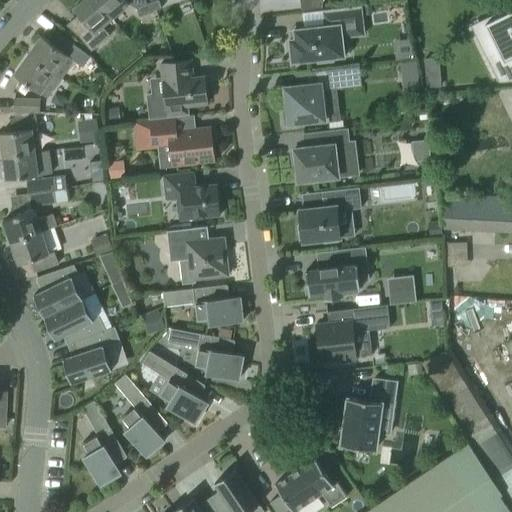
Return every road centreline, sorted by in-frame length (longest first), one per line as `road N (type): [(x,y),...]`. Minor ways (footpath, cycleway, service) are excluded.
road 1 (unclassified): [(98,511),(274,399),(244,160),(241,0)]
road 2 (unclassified): [(26,511),(39,389),(32,353)]
